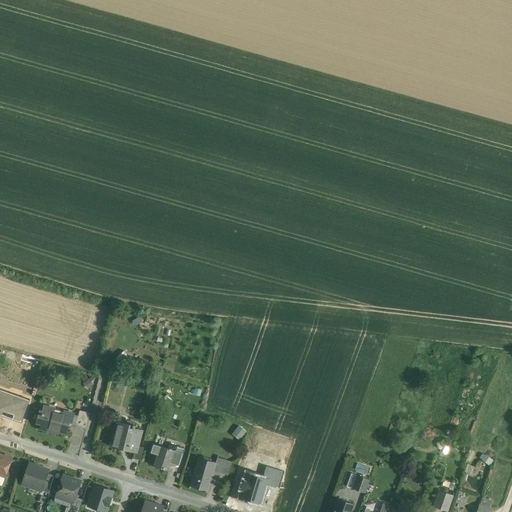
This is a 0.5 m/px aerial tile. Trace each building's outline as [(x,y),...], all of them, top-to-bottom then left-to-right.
[(63,415),(54,412),(55,410),(44,407),(42,413),(40,412),(37,422),(42,423),(41,429),(59,433),(60,432),(67,434),(70,423),(72,423),(74,415),(64,412),(63,415)] [(90,413),(80,410),(76,424),(87,427),(90,413)] [(133,424),(123,421),(122,422),(123,422),(120,437),(113,435),(110,446),(120,448),(120,446),(135,450),(135,451),(137,445),(141,429),(134,427),(135,424),(133,423),(133,424)] [(232,433),(239,439),(245,430),(238,425),(232,433)] [(169,449),(153,444),(151,453),(158,455),(155,465),(154,465),(154,466),(169,471),(169,470),(168,469),(170,463),(173,464),(178,447),(171,444),(169,449)] [(143,447),(137,445),(135,451),(135,450),(133,458),(140,460),(143,447)] [(178,447),(173,464),(178,465),(177,466),(178,467),(184,449),(178,447)] [(4,456),(0,454),(0,475),(5,477),(12,458),(10,458),(10,456),(5,455),(4,456)] [(225,460),(217,458),(216,463),(216,464),(214,471),(221,473),(225,460)] [(216,463),(199,459),(191,486),(208,491),(214,471),(216,464),(216,463)] [(49,470),(30,463),(22,484),(42,491),(47,474),(49,470)] [(482,468),(468,463),(465,470),(479,476),(482,468)] [(54,476),(47,474),(42,491),(49,493),(54,476)] [(63,475),(58,488),(62,495),(68,497),(70,502),(74,503),(76,497),(81,481),(63,475)] [(370,480),(357,475),(352,489),(365,493),(370,480)] [(87,506),(104,511),(107,511),(115,491),(94,485),(87,506)] [(453,496),(439,491),(434,506),(447,511),(453,496)] [(74,503),(70,502),(66,511),(78,511),(82,500),(76,497),(74,503)] [(351,511),(355,504),(338,498),(332,511),(351,511)] [(412,511),(415,504),(401,499),(397,510),(403,511),(412,511)] [(483,499),(480,505),(490,509),(492,503),(483,499)] [(163,507),(146,501),(142,511),(161,511),(162,511),(163,507)] [(390,511),(392,506),(383,503),(379,511),(390,511)]
